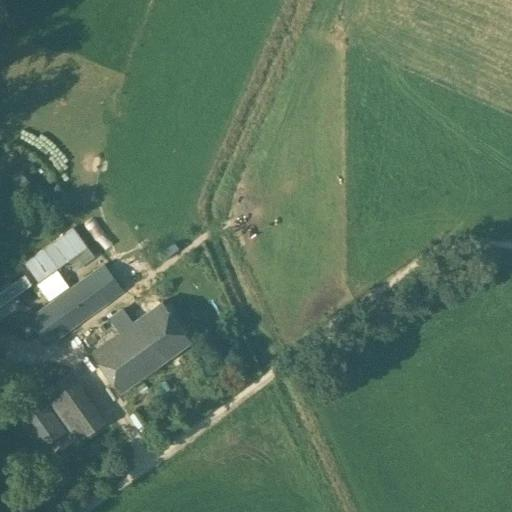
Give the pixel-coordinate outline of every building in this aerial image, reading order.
[(24,261),(38,281),(87,246),(73,226),(24,261)] [(105,264),(90,274),(28,319),(48,347),(111,303),(109,300),(124,290),(105,264)] [(28,274),(0,293),(0,303),(2,307),(35,283),(28,274)] [(162,303),(134,324),(133,325),(123,311),(110,320),(121,334),(93,355),(122,394),(192,343),(162,303)] [(72,373),(42,392),(78,443),(107,423),(72,373)] [(42,449),(66,431),(39,390),(14,408),(42,449)]
